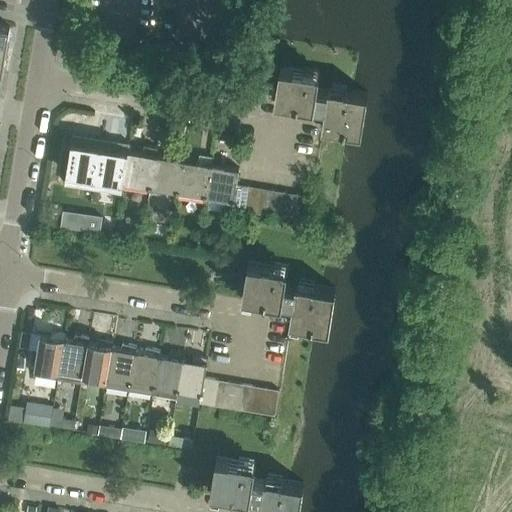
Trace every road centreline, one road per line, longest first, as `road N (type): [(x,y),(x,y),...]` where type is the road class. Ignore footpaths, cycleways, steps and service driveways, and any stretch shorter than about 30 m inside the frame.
road 1 (residential): [(286,143),(242,113),(37,82)]
road 2 (residential): [(254,340),(211,307),(9,271)]
road 3 (residential): [(191,511),(181,503),(0,473)]
road 4 (residential): [(11,253),(37,82)]
